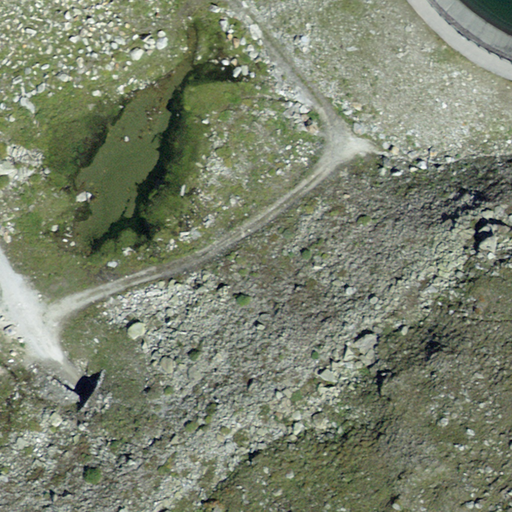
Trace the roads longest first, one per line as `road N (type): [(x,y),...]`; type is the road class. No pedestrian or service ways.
road 1 (track): [(48,351),(56,321),(73,302),(190,260),(325,169),(338,123),(235,0)]
road 2 (track): [(260,511),(90,395),(48,351),(0,265)]
